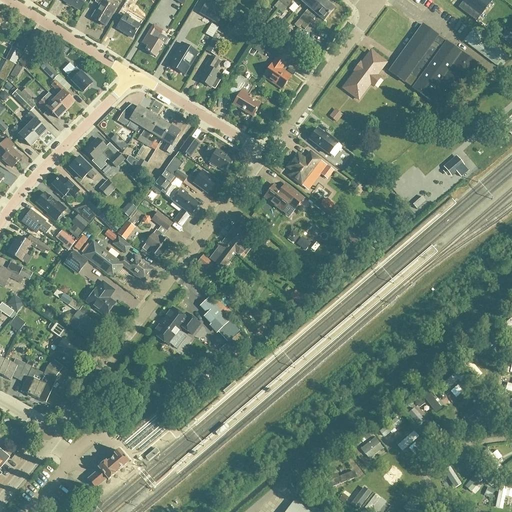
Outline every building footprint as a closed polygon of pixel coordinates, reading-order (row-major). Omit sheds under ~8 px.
[(63,0),(80,10),(85,0),(63,0)] [(96,0),(96,2),(100,5),(92,18),(106,26),(116,9),(107,3),(108,0),(96,0)] [(209,0),(208,0),(201,13),(218,23),(226,10),(209,0)] [(287,8),(293,2),(290,0),(287,0),(283,5),(287,8)] [(313,12),(314,12),(324,0),(323,0),(305,0),(303,3),(313,12)] [(335,9),(324,0),(314,12),(313,12),(310,16),(304,23),(308,26),(318,15),(324,21),(335,9)] [(462,0),(464,1),(459,7),(477,21),(492,1),(490,0),(462,0)] [(289,9),(297,14),(301,7),(293,2),(289,9)] [(127,12),(117,29),(133,38),(143,21),(127,12)] [(300,19),(304,23),(310,16),(306,13),(300,19)] [(223,35),(226,30),(232,19),(227,16),(217,32),(223,35)] [(392,67),(389,71),(444,111),(477,64),(422,25),(399,57),(394,64),(392,67)] [(156,57),(160,49),(162,50),(164,47),(163,46),(163,45),(158,41),(161,36),(160,35),(163,31),(154,26),(143,44),(148,47),(146,51),(156,57)] [(38,30),(29,44),(40,52),(49,37),(38,30)] [(492,43),(474,30),(473,30),(465,42),(483,55),(497,65),(506,53),(492,43)] [(304,47),(308,40),(297,33),(292,39),(304,47)] [(21,51),(27,42),(21,38),(15,47),(21,51)] [(213,38),(206,51),(217,57),(224,45),(213,38)] [(276,59),(273,64),(264,77),(282,89),(291,76),(279,68),(290,54),(275,43),(268,53),(276,59)] [(182,44),(169,65),(184,75),(197,53),(182,44)] [(359,100),(371,84),(373,84),(378,78),(377,76),(386,63),(371,52),(343,89),(359,100)] [(212,56),(205,68),(207,69),(200,81),(209,87),(210,87),(213,89),(221,76),(218,74),(218,73),(215,71),(221,62),(212,56)] [(39,61),(37,63),(54,80),(55,79),(58,75),(41,59),(39,61)] [(83,93),(92,84),(81,72),(81,73),(77,68),(67,77),(83,93)] [(235,74),(229,85),(240,91),(246,81),(235,74)] [(60,95),(55,100),(67,111),(75,104),(70,99),(72,97),(67,91),(59,84),(57,81),(51,86),(54,89),(60,95)] [(21,93),(29,101),(34,97),(26,88),(21,93)] [(27,100),(17,90),(12,96),(22,105),(27,100)] [(253,117),(260,106),(247,98),(249,94),(242,90),(234,105),(253,117)] [(9,91),(3,94),(5,99),(11,97),(9,91)] [(58,120),(67,111),(55,100),(49,105),(44,99),(39,104),(47,112),(49,110),(58,120)] [(134,123),(140,127),(148,113),(139,107),(138,109),(132,119),(130,117),(123,113),(118,122),(124,126),(130,130),(134,123)] [(27,128),(39,139),(46,131),(37,122),(38,120),(30,113),(26,117),(32,123),(27,128)] [(145,130),(151,134),(160,120),(148,113),(140,127),(145,130)] [(154,142),(157,138),(162,141),(171,127),(160,120),(151,134),(148,138),(144,145),(151,148),(155,142),(154,142)] [(0,121),(0,130),(4,134),(8,129),(0,121)] [(31,147),(39,139),(27,128),(22,133),(16,127),(12,131),(20,139),(22,138),(31,147)] [(180,133),(171,127),(162,141),(168,145),(164,151),(170,154),(175,145),(173,144),(180,133)] [(318,129),(310,140),(329,155),(335,159),(343,148),(338,144),(338,143),(330,136),(328,137),(318,129)] [(142,135),(142,134),(138,141),(144,145),(148,138),(151,134),(145,130),(142,135)] [(200,144),(189,138),(181,151),(191,158),(200,144)] [(0,157),(13,168),(21,159),(10,149),(14,145),(6,139),(0,145),(0,157)] [(86,152),(95,161),(93,163),(101,171),(106,166),(104,163),(107,159),(117,169),(126,160),(119,153),(115,157),(108,150),(98,140),(86,152)] [(225,171),(232,158),(216,150),(216,151),(209,148),(206,153),(212,157),(209,162),(210,163),(209,165),(215,168),(216,166),(225,171)] [(306,161),(302,158),(298,155),(288,167),(293,171),(289,175),(302,185),(320,161),(311,154),(306,161)] [(457,156),(444,167),(452,176),(465,165),(457,156)] [(93,180),(97,176),(80,158),(70,168),(82,181),(88,175),(93,180)] [(148,165),(141,160),(134,171),(142,175),(148,165)] [(333,170),(327,165),(320,174),(327,179),(333,170)] [(184,184),(188,177),(178,170),(173,177),(184,184)] [(176,178),(173,177),(166,171),(156,184),(163,189),(166,191),(172,183),(176,178)] [(208,193),(217,182),(203,171),(201,174),(196,171),(192,176),(197,180),(194,183),(208,193)] [(74,198),(80,192),(67,179),(65,182),(61,178),(52,186),(64,197),(69,193),(74,198)] [(108,198),(116,189),(108,181),(99,190),(108,198)] [(161,192),(173,201),(181,190),(179,189),(172,183),(166,191),(163,189),(161,192)] [(281,191),(274,186),(265,198),(272,203),(282,211),(288,204),(295,210),(303,199),(285,185),(281,191)] [(173,201),(183,209),(174,221),(181,227),(191,215),(199,205),(187,196),(188,195),(181,190),(173,201)] [(56,222),(66,210),(58,203),(57,204),(45,194),(36,204),(49,214),(48,215),(56,222)] [(426,202),(422,197),(413,205),(417,209),(426,202)] [(93,199),(86,206),(97,217),(98,218),(99,218),(105,212),(106,211),(93,199)] [(331,202),(326,209),(333,215),(338,208),(331,202)] [(130,216),(138,208),(134,203),(125,211),(130,216)] [(97,217),(86,206),(74,210),(89,224),(97,217)] [(46,235),(51,228),(45,224),(46,223),(38,217),(38,218),(30,213),(23,223),(37,234),(40,230),(46,235)] [(167,231),(172,224),(158,213),(153,220),(167,231)] [(245,214),(239,222),(251,232),(258,224),(245,214)] [(88,225),(78,216),(72,223),(78,228),(73,235),(77,238),(88,225)] [(128,223),(118,236),(124,241),(134,228),(128,223)] [(345,227),(340,233),(357,245),(362,239),(345,227)] [(235,254),(238,256),(242,255),(245,252),(244,248),(241,246),(247,239),(240,233),(239,233),(234,229),(222,244),(235,254)] [(110,230),(106,235),(113,242),(118,238),(110,230)] [(69,251),(76,243),(62,231),(57,238),(66,245),(64,247),(69,251)] [(170,244),(169,243),(170,242),(170,240),(166,237),(164,237),(163,239),(162,238),(164,236),(157,231),(143,249),(150,254),(152,252),(159,258),(170,244)] [(36,248),(40,243),(30,237),(27,243),(19,238),(13,247),(12,246),(8,253),(20,261),(24,254),(25,255),(31,245),(36,248)] [(113,244),(126,254),(131,247),(118,238),(113,244)] [(113,278),(123,266),(123,265),(119,262),(94,243),(84,256),(113,278)] [(235,254),(222,244),(210,259),(216,264),(223,269),(235,254)] [(297,251),(305,255),(307,251),(299,246),(297,251)] [(78,274),(88,262),(74,251),(64,264),(78,274)] [(123,265),(123,266),(126,268),(126,267),(135,274),(134,275),(137,278),(138,276),(144,281),(153,270),(135,256),(130,262),(123,257),(119,262),(123,265)] [(203,256),(197,263),(207,271),(213,263),(203,256)] [(11,277),(17,281),(21,283),(23,279),(2,267),(0,270),(0,285),(5,288),(11,277)] [(23,269),(19,275),(30,281),(33,274),(23,269)] [(335,284),(343,276),(337,270),(329,277),(335,284)] [(95,290),(87,301),(106,315),(114,304),(108,299),(114,291),(103,282),(96,291),(95,290)] [(36,308),(45,301),(36,290),(27,298),(36,308)] [(57,293),(55,295),(55,296),(56,297),(60,300),(69,306),(72,300),(64,294),(59,291),(57,293)] [(297,291),(291,298),(297,303),(304,308),(310,301),(303,295),(303,296),(297,291)] [(20,298),(11,306),(18,313),(26,304),(20,298)] [(209,298),(202,305),(208,313),(205,316),(212,323),(211,325),(218,332),(229,321),(230,321),(227,318),(213,303),(209,298)] [(73,300),(69,306),(78,312),(82,306),(73,300)] [(0,315),(2,313),(10,318),(14,312),(2,304),(0,306),(0,315)] [(89,339),(92,336),(94,336),(97,332),(97,330),(96,329),(98,326),(90,320),(93,315),(95,317),(95,316),(83,307),(79,312),(78,312),(69,324),(89,339)] [(161,324),(153,334),(169,346),(182,328),(192,335),(200,324),(186,313),(183,317),(172,309),(164,320),(164,321),(163,322),(161,324)] [(21,321),(17,326),(22,330),(26,325),(21,321)] [(58,348),(56,351),(61,354),(58,359),(68,367),(72,362),(81,350),(75,345),(71,342),(74,337),(65,330),(60,337),(64,340),(58,348)] [(187,334),(171,352),(178,358),(194,340),(187,334)] [(488,341),(479,350),(484,355),(493,346),(488,341)] [(4,360),(0,369),(0,375),(11,380),(14,372),(20,375),(21,375),(26,364),(15,359),(13,364),(4,360)] [(63,367),(53,359),(46,369),(56,377),(63,367)] [(26,364),(21,375),(20,375),(18,380),(25,383),(21,392),(33,397),(40,383),(43,376),(38,374),(35,380),(32,379),(34,374),(30,373),(35,363),(29,360),(27,365),(26,364)] [(462,369),(444,385),(451,392),(468,377),(462,369)] [(40,383),(33,397),(46,403),(54,384),(50,382),(48,386),(40,383)] [(234,382),(224,391),(226,394),(236,385),(234,382)] [(401,416),(384,428),(391,438),(404,429),(400,424),(404,420),(401,416)] [(150,423),(126,438),(131,448),(149,436),(146,431),(153,427),(150,423)] [(219,435),(228,428),(227,426),(226,425),(217,433),(218,434),(219,435)] [(402,441),(408,435),(405,431),(398,436),(402,441)] [(358,440),(361,445),(373,438),(370,433),(358,440)] [(362,448),(366,454),(380,443),(376,438),(362,448)] [(156,448),(146,457),(149,461),(159,452),(156,448)] [(0,449),(0,469),(10,458),(0,449)] [(116,456),(111,460),(120,470),(129,463),(122,454),(119,451),(114,455),(116,456)] [(102,465),(112,477),(117,474),(116,473),(120,470),(111,460),(107,463),(106,462),(102,465)] [(100,470),(96,473),(103,482),(107,479),(108,481),(112,477),(102,465),(98,468),(100,470)] [(470,490),(478,494),(487,476),(479,472),(470,490)] [(96,473),(88,480),(96,488),(103,482),(96,473)] [(333,478),(336,484),(344,481),(342,474),(333,478)] [(351,495),(361,505),(374,493),(367,486),(362,492),(358,488),(351,495)] [(505,509),(509,487),(501,486),(497,508),(505,509)] [(377,494),(371,503),(381,510),(387,502),(377,494)] [(285,511),(316,511),(298,498),(295,502),(294,501),(285,511)]
